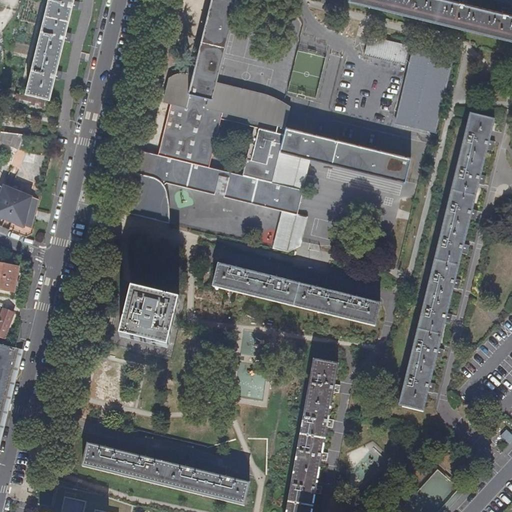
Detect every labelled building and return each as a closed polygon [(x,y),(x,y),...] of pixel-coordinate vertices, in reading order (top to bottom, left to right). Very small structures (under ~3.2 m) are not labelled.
[(72,2),(72,0),(48,0),(26,93),(49,98),(54,78),(56,70),(63,41),(65,34),(71,9),(72,2)] [(272,183),(279,151),(310,159),(369,173),(404,182),(410,159),(353,145),(322,138),(285,128),(284,130),(277,129),(282,106),(274,101),(267,98),(260,96),(214,84),(220,59),(232,11),(234,0),(211,0),(201,44),(192,79),(183,77),(181,85),(178,84),(175,77),(171,79),(168,84),(164,97),(171,99),(157,157),(138,152),(133,174),(131,174),(124,203),(124,207),(125,210),(164,220),(166,218),(169,213),(170,210),(171,207),(171,203),(171,199),(170,194),(168,190),(165,187),(164,185),(162,184),(165,182),(213,195),(213,193),(223,195),(223,197),(255,205),(282,211),(297,215),(303,190),(272,183)] [(261,5),(261,0),(234,0),(232,11),(245,14),(248,2),(261,5)] [(511,15),(510,15),(499,12),(466,4),(457,2),(448,0),(349,0),(349,1),(511,40),(511,15)] [(404,65),(408,46),(368,36),(364,55),(404,65)] [(434,134),(453,61),(413,50),(395,124),(434,134)] [(460,253),(463,243),(469,219),(471,209),(477,184),(480,175),(486,151),(488,141),(493,120),(470,114),(460,157),(448,205),(436,252),(421,312),(409,363),(398,406),(421,412),(426,391),(429,381),(435,357),(438,347),(443,323),(446,313),(452,288),(454,279),(460,253)] [(0,141),(15,148),(20,134),(3,132),(0,138),(0,141)] [(303,190),(310,159),(279,151),(272,183),(303,190)] [(31,227),(37,198),(25,194),(2,185),(0,190),(0,205),(2,206),(2,208),(7,210),(5,218),(22,225),(31,227)] [(474,221),(477,210),(471,209),(469,219),(474,221)] [(297,215),(282,211),(272,249),(289,253),(301,247),(302,242),(307,218),(297,215)] [(0,290),(12,293),(17,268),(0,265),(0,290)] [(355,298),(322,290),(315,289),(278,280),(270,278),(241,271),(234,269),(218,265),(212,287),(263,299),(332,316),(374,327),(379,304),(362,300),(355,298)] [(166,347),(177,301),(131,290),(119,336),(166,347)] [(0,409),(15,349),(0,345),(0,409)] [(0,434),(20,350),(15,349),(0,409),(0,434)] [(326,461),(327,454),(322,453),(327,427),(332,428),(333,420),(328,419),(333,392),(338,393),(340,386),(334,385),(338,365),(314,360),(303,417),(292,480),(286,511),(311,511),(315,493),(320,494),(322,486),(316,486),(320,460),(326,461)] [(186,468),(151,460),(144,458),(113,450),(106,449),(87,444),(82,466),(126,477),(198,495),(243,506),(248,483),(231,479),(224,478),(193,470),(186,468)] [(83,511),(86,502),(64,497),(62,508),(60,511),(83,511)]
